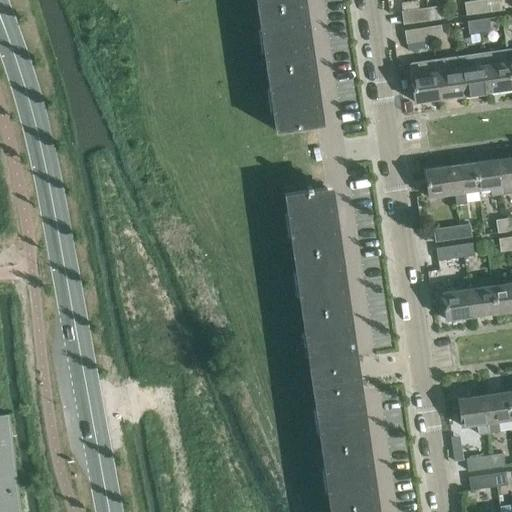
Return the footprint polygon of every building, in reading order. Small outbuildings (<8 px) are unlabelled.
[(255,0),(275,132),(289,130),(316,126),(297,0),(255,0)] [(478,0),(474,1),(476,14),(488,12),(486,0),(478,0)] [(476,14),(474,1),(464,2),(466,15),(476,14)] [(426,8),(428,20),(440,19),(438,6),(426,8)] [(428,20),(426,8),(402,12),(404,24),(428,20)] [(477,19),(478,32),(490,30),(489,18),(477,19)] [(478,32),(477,19),(467,21),(469,34),(478,32)] [(429,27),(431,39),(443,37),(441,25),(429,27)] [(431,39),(429,27),(404,30),(406,43),(431,39)] [(481,52),(487,93),(511,90),(507,62),(505,49),(481,52)] [(457,56),(463,96),(487,93),(481,52),(457,56)] [(446,57),(435,59),(434,59),(439,100),(463,96),(457,56),(446,57)] [(413,104),(438,100),(439,100),(434,59),(411,63),(408,67),(413,104)] [(511,193),(511,157),(496,160),(501,194),(511,193)] [(472,163),(476,191),(490,189),(491,196),(501,194),(496,160),(472,163)] [(448,167),(452,194),(453,205),(467,203),(465,192),(476,191),(472,163),(448,167)] [(427,198),(452,194),(448,167),(423,170),(427,198)] [(284,194),(329,511),(371,511),(325,188),(310,190),(310,186),(306,187),(306,191),(284,194)] [(507,231),(505,218),(496,220),(498,233),(507,231)] [(458,225),(460,238),(472,236),(470,224),(458,225)] [(460,238),(458,225),(433,229),(435,242),(460,238)] [(510,250),(508,237),(498,238),(500,251),(510,250)] [(460,244),(462,257),(474,255),(472,242),(460,244)] [(462,257),(460,244),(436,248),(438,260),(462,257)] [(511,282),(491,286),(495,313),(511,310),(511,282)] [(467,289),(471,316),(495,313),(491,286),(467,289)] [(445,320),(470,316),(471,316),(467,289),(441,293),(445,320)] [(500,431),(498,421),(511,419),(507,392),(483,395),(486,422),(487,422),(489,433),(500,431)] [(460,426),(482,423),(486,422),(483,395),(457,399),(460,426)] [(0,511),(19,511),(9,415),(0,415),(0,511)] [(491,455),(493,467),(505,465),(503,453),(491,455)] [(493,467),(491,455),(466,458),(468,471),(493,467)] [(494,473),(495,486),(507,484),(505,472),(494,473)] [(495,486),(494,473),(469,477),(471,490),(495,486)]
